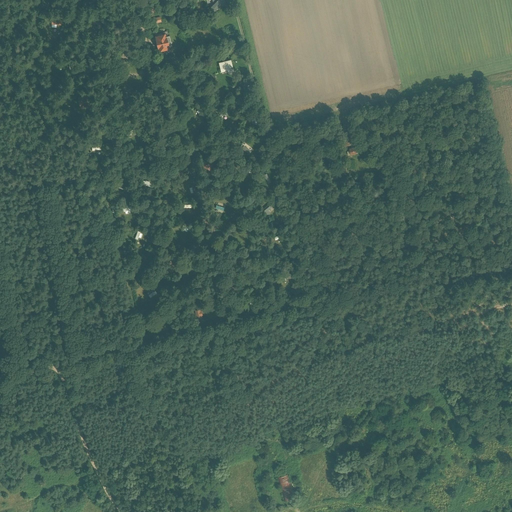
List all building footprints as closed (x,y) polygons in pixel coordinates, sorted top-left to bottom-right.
[(212,0),(214,4),(210,8),(214,11),(220,5),(226,4),(224,0),(219,0),(218,0),(217,0),(212,0)] [(158,6),(144,10),(147,19),(161,16),(158,6)] [(96,18),(94,22),(98,25),(97,27),(100,29),(103,23),(96,18)] [(165,32),(155,34),(156,39),(157,42),(156,43),(157,45),(158,46),(158,48),(159,48),(159,51),(169,49),(169,46),(172,45),(170,36),(169,36),(168,31),(165,32)] [(231,60),(219,63),(221,70),(228,68),(228,70),(233,69),(231,60)] [(81,107),(89,106),(87,97),(79,98),(81,107)] [(249,154),(251,151),(243,146),(241,149),(249,154)] [(350,151),(347,151),(348,155),(350,154),(350,155),(358,153),(356,147),(349,148),(350,151)] [(210,159),(201,161),(204,173),(213,171),(210,159)] [(268,214),(270,212),(268,210),(272,207),(270,204),(263,209),(268,214)] [(290,473),(279,476),(287,500),(297,496),(290,473)]
